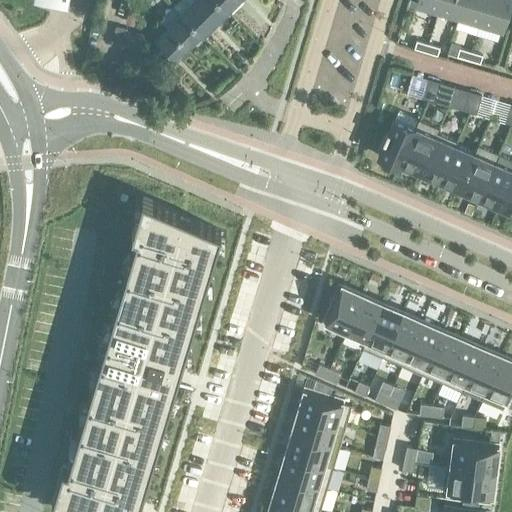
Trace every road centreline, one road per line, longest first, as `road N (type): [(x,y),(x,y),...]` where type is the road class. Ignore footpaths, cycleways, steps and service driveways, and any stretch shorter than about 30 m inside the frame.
road 1 (residential): [(204,511),(298,197)]
road 2 (unclassified): [(277,167),(96,102),(33,104)]
road 3 (unclassified): [(39,128),(114,125),(269,186)]
road 4 (unclassified): [(326,206),(511,285)]
road 5 (residential): [(333,185),(390,0)]
road 6 (unclassified): [(511,261),(333,185)]
road 7 (residential): [(330,0),(277,167)]
road 8 (secondary): [(0,363),(28,212)]
